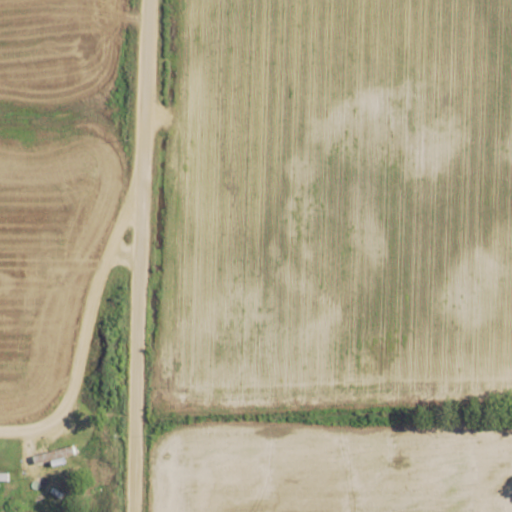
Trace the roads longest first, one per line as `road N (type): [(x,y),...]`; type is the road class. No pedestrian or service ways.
road 1 (residential): [(131,511),(149,0)]
road 2 (residential): [(0,430),(30,430),(57,416),(75,382),(85,315),(143,194)]
